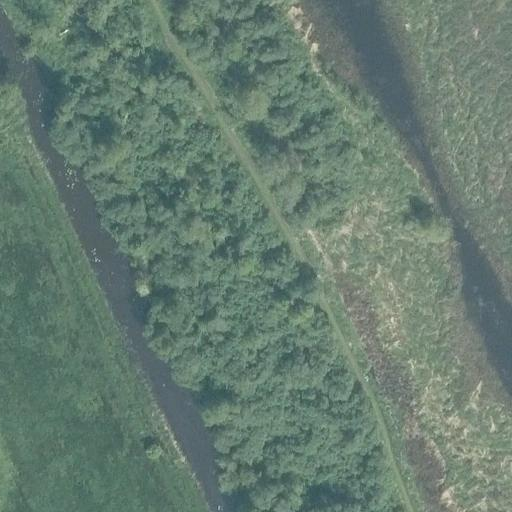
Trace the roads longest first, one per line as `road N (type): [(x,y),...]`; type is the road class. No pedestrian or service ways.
road 1 (track): [(410,511),(297,252),(154,0)]
road 2 (track): [(0,117),(189,511)]
